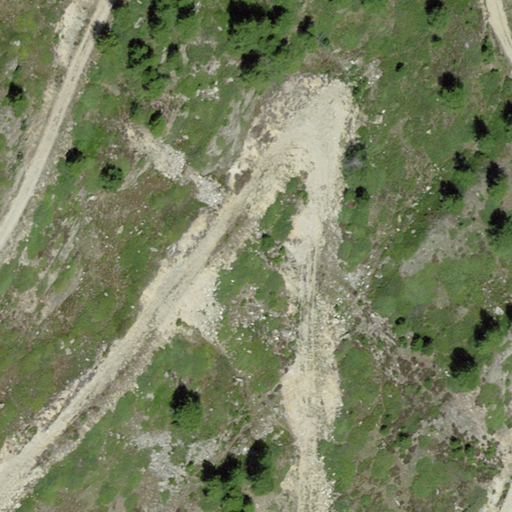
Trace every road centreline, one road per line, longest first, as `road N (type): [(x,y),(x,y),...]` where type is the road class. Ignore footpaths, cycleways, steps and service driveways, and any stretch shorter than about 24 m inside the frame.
road 1 (track): [(0,486),(309,122),(324,128),(304,511)]
road 2 (track): [(107,0),(0,237)]
